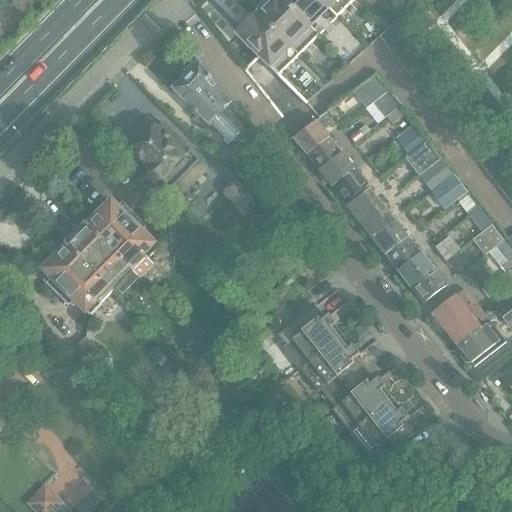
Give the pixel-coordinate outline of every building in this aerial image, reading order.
[(265,0),(265,1),(257,9),(250,16),(242,24),(243,28),(236,36),(279,78),(299,57),(318,38),(319,37),(337,19),(338,18),(356,0),(265,0)] [(380,38),(389,50),(408,35),(397,21),(380,38)] [(389,50),(398,61),(417,47),(408,35),(389,50)] [(398,61),(407,73),(426,58),(417,47),(398,61)] [(407,73),(416,85),(435,70),(426,58),(407,73)] [(241,134),(223,115),(232,107),(198,64),(187,75),(190,79),(176,93),(193,111),(192,116),(196,120),(201,119),(209,128),(212,126),(230,145),(241,134)] [(416,85),(426,96),(444,81),(435,70),(416,85)] [(367,110),(374,104),(389,93),(377,77),(355,94),(367,110)] [(426,96),(435,108),(454,93),(444,81),(426,96)] [(386,119),(400,107),(389,93),(374,104),(386,119)] [(435,108),(444,119),(463,105),(454,93),(435,108)] [(444,119),(453,131),(472,116),(463,105),(444,119)] [(400,137),(415,126),(400,107),(386,119),(400,137)] [(334,125),(333,124),(327,116),(294,141),(305,156),(329,138),(325,132),(334,125)] [(453,131),(462,143),(481,128),(472,116),(453,131)] [(183,179),(199,163),(164,128),(163,129),(154,120),(152,123),(149,120),(124,144),(149,169),(148,176),(155,184),(154,187),(165,198),(171,192),(178,200),(191,187),(183,179)] [(462,143),(471,154),(490,139),(481,128),(462,143)] [(318,172),(342,154),(329,138),(305,156),(318,172)] [(471,154),(481,166),(499,151),(490,139),(471,154)] [(420,178),(442,161),(428,143),(406,160),(420,178)] [(481,166),(490,177),(509,162),(499,151),(481,166)] [(330,188),(354,169),(342,154),(318,172),(330,188)] [(442,161),(420,178),(433,194),(439,189),(455,178),(442,161)] [(490,177),(499,189),(511,178),(511,166),(509,162),(490,177)] [(354,169),(330,188),(342,204),(366,185),(354,169)] [(450,204),(465,191),(455,178),(439,189),(450,204)] [(511,178),(499,189),(508,201),(511,197),(511,178)] [(252,200),(236,183),(225,194),(241,211),(252,200)] [(359,225),(383,207),(370,190),(346,209),(359,225)] [(470,217),(479,209),(465,191),(450,204),(452,206),(458,201),(470,217)] [(149,262),(159,252),(142,235),(149,228),(127,205),(120,212),(117,208),(110,208),(103,215),(97,214),(88,222),(87,221),(85,224),(133,271),(142,281),(155,268),(149,262)] [(372,241),(395,223),(383,207),(359,225),(372,241)] [(481,231),(490,223),(479,209),(470,217),(481,231)] [(383,256),(407,237),(395,223),(372,241),(383,256)] [(505,242),(492,226),(490,223),(481,231),(483,234),(473,242),(486,257),(496,249),(505,242)] [(117,287),(133,271),(85,224),(84,225),(79,224),(73,230),(74,235),(66,243),(67,244),(65,245),(115,294),(122,301),(126,297),(117,287)] [(203,271),(215,259),(192,237),(180,248),(203,271)] [(396,271),(419,253),(407,237),(383,256),(396,271)] [(436,248),(447,263),(461,253),(450,238),(436,248)] [(505,242),(496,249),(508,264),(511,261),(511,250),(505,242)] [(103,306),(115,294),(65,245),(57,253),(58,259),(47,270),(47,274),(52,279),(46,284),(69,308),(76,302),(92,318),(104,307),(103,306)] [(408,288),(432,269),(419,253),(396,271),(408,288)] [(421,304),(445,286),(432,269),(408,288),(421,304)] [(511,283),(511,274),(510,272),(499,282),(505,289),(511,283)] [(444,332),(477,305),(466,291),(456,298),(454,296),(431,315),(444,332)] [(511,299),(497,311),(501,317),(510,328),(511,326),(511,299)] [(495,317),(493,314),(487,319),(477,305),(444,332),(456,348),(480,329),(492,320),(495,317)] [(334,326),(331,328),(315,308),(296,323),(278,337),(286,346),(283,349),(301,371),(343,338),(334,326)] [(509,341),(492,320),(480,329),(456,348),(460,353),(459,359),(463,365),(469,365),(472,369),(509,341)] [(33,354),(43,344),(33,333),(23,343),(33,354)] [(350,352),(353,350),(343,338),(301,371),(318,394),(321,392),(328,401),(365,372),(350,352)] [(87,376),(94,369),(105,358),(86,339),(68,357),(87,376)] [(511,371),(503,379),(511,390),(511,371)] [(383,389),(380,391),(365,372),(328,401),(335,409),(332,412),(350,434),(393,401),(383,389)] [(399,415),(402,413),(393,401),(350,434),(368,457),(370,455),(378,465),(396,451),(396,450),(415,435),(399,415)] [(421,465),(429,457),(421,448),(412,457),(421,465)] [(35,511),(56,511),(63,505),(46,488),(29,505),(35,511)]
